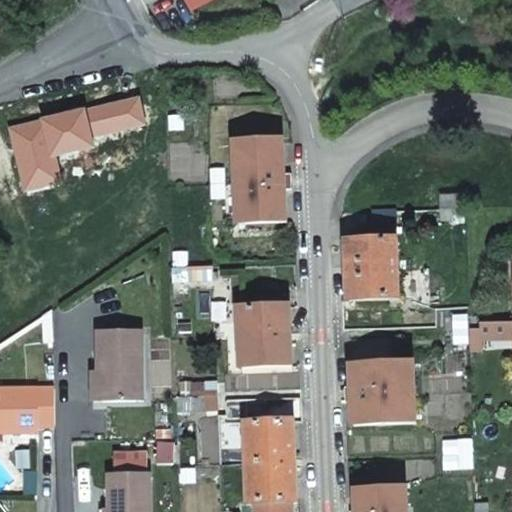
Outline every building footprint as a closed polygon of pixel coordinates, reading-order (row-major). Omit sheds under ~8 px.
[(185,0),(190,10),(208,0),(185,0)] [(182,110),(208,110),(208,100),(182,101),(182,106),(182,110)] [(238,224),(285,221),(283,141),(235,142),(237,186),(238,224)] [(464,198),(439,199),(440,212),(440,221),(449,220),(465,220),(464,207),(464,198)] [(368,242),(396,241),(395,226),(367,226),(368,242)] [(396,241),(368,242),(346,242),(348,300),(398,299),(397,271),(396,241)] [(241,367),(291,366),(289,306),(238,308),(240,339),(241,367)] [(511,318),(502,319),(502,338),(511,337),(511,318)] [(467,334),(467,329),(467,324),(443,325),(444,330),(444,335),(467,334)] [(481,349),(480,329),(467,329),(467,334),(467,343),(468,349),(481,349)] [(141,332),(97,332),(98,373),(101,373),(101,400),(141,400),(141,332)] [(416,423),(415,396),(414,364),(350,366),(352,425),(416,423)] [(91,400),(101,400),(101,373),(98,373),(91,373),(91,400)] [(35,427),(50,427),(47,389),(0,390),(0,434),(35,434),(35,427)] [(220,408),(220,396),(219,392),(194,392),(194,397),(194,408),(206,408),(220,408)] [(296,502),(294,421),(245,422),(247,465),(249,504),(255,504),(269,503),(290,502),(296,502)] [(173,444),(156,444),(156,459),(173,459),(173,444)] [(448,458),(472,457),(472,448),(448,449),(448,454),(448,458)] [(112,458),(113,474),(146,473),(146,458),(112,458)] [(107,474),(108,508),(107,511),(150,511),(149,473),(146,473),(113,474),(107,474)] [(406,511),(406,489),(354,490),(354,511),(406,511)] [(269,503),(255,504),(255,511),(290,511),(290,502),(269,503)]
